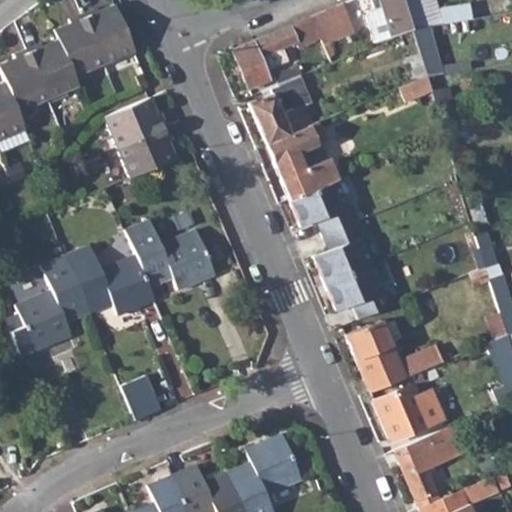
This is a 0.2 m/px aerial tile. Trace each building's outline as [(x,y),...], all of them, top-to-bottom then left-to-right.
[(371,41),(388,38),(408,29),(398,0),(375,0),(378,7),(367,10),(363,17),(371,41)] [(425,26),(437,25),(429,0),(398,0),(408,29),(425,26)] [(340,2),(308,15),(314,30),(318,37),(320,44),(352,31),(340,2)] [(436,9),(439,25),(470,20),(468,4),(436,9)] [(95,10),(82,16),(102,66),(106,64),(132,53),(113,7),(97,14),(95,10)] [(245,88),(267,79),(262,67),(266,67),(260,53),(279,46),(293,40),(295,46),(318,37),(314,30),(308,15),(229,49),(245,88)] [(53,32),(57,42),(72,78),(102,66),(82,16),(67,21),(70,25),(53,32)] [(408,29),(413,48),(448,43),(445,29),(426,31),(425,26),(408,29)] [(41,45),(27,51),(47,100),(76,88),(72,78),(57,42),(42,48),(41,45)] [(279,46),(260,53),(266,67),(285,59),(279,46)] [(0,65),(0,72),(5,84),(16,112),(26,108),(47,100),(27,51),(13,56),(15,60),(0,65)] [(402,58),(410,82),(422,77),(416,57),(415,53),(402,58)] [(271,73),(276,84),(284,81),(298,75),(301,73),(296,62),(271,73)] [(262,143),(309,123),(301,105),(309,102),(298,75),(284,81),(276,84),(266,88),(268,92),(245,102),(262,143)] [(393,89),(411,148),(440,136),(437,125),(427,93),(422,77),(410,82),(393,89)] [(0,138),(23,129),(16,112),(5,84),(0,85),(0,138)] [(427,93),(437,125),(453,123),(454,122),(445,90),(427,93)] [(102,119),(114,150),(164,129),(158,115),(155,117),(149,101),(102,119)] [(319,142),(311,122),(309,123),(262,143),(285,200),(333,180),(317,142),(319,142)] [(440,136),(452,172),(467,171),(453,123),(437,125),(440,136)] [(169,143),(164,129),(114,150),(127,180),(173,160),(166,143),(169,143)] [(134,254),(148,287),(171,277),(177,291),(214,276),(194,230),(159,245),(148,219),(124,229),(134,254)] [(473,240),(482,272),(495,269),(485,238),(473,240)] [(148,287),(134,254),(99,269),(88,244),(64,255),(88,312),(112,301),(118,314),(153,299),(148,287)] [(22,354),(35,349),(71,334),(66,321),(88,312),(64,255),(41,264),(51,288),(16,303),(25,324),(12,330),(22,354)] [(484,278),(494,311),(509,309),(498,276),(484,278)] [(511,334),(511,320),(509,309),(494,311),(502,336),(511,334)] [(395,360),(388,344),(384,333),(381,324),(381,323),(379,319),(343,335),(366,391),(440,362),(434,345),(395,360)] [(384,333),(388,344),(401,339),(393,319),(381,324),(384,333)] [(511,334),(502,336),(511,365),(511,334)] [(491,390),(497,406),(511,399),(511,369),(511,365),(502,336),(488,342),(502,386),(491,390)] [(149,374),(122,382),(132,416),(159,408),(149,374)] [(370,401),(386,439),(427,423),(410,384),(370,401)] [(391,449),(412,502),(415,508),(436,499),(424,470),(460,455),(448,426),(391,449)] [(224,474),(240,511),(268,511),(261,495),(297,480),(279,436),(243,451),(248,464),(224,474)] [(240,511),(224,474),(202,483),(194,467),(168,478),(182,511),(240,511)] [(128,511),(182,511),(168,478),(145,488),(151,503),(128,511)] [(466,511),(463,504),(491,493),(485,478),(436,499),(415,508),(416,511),(466,511)]
